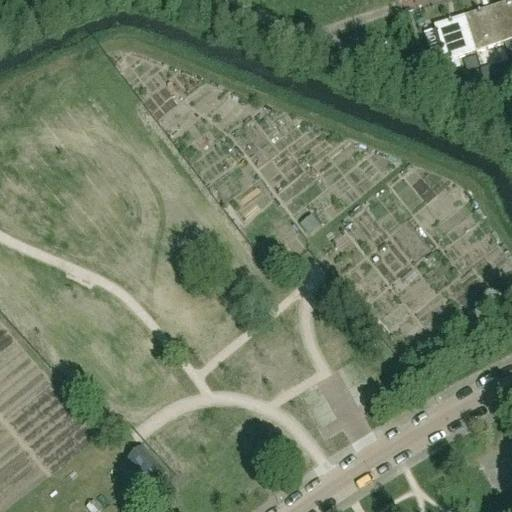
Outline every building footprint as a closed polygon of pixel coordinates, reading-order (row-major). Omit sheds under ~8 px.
[(511,43),(511,5),(509,7),(508,5),(492,11),(493,12),(503,46),(510,44),(511,43)] [(503,46),(493,12),(480,16),(479,15),(463,20),(464,21),(475,55),(481,53),(500,47),(503,46)] [(475,55),(464,21),(451,26),(450,24),(434,29),(445,65),(452,63),(467,58),(475,55)] [(511,71),(509,62),(495,66),(499,79),(511,74),(511,71)] [(256,481),(304,440),(247,372),(199,413),(256,481)] [(169,478),(143,448),(125,464),(151,494),(169,478)]
